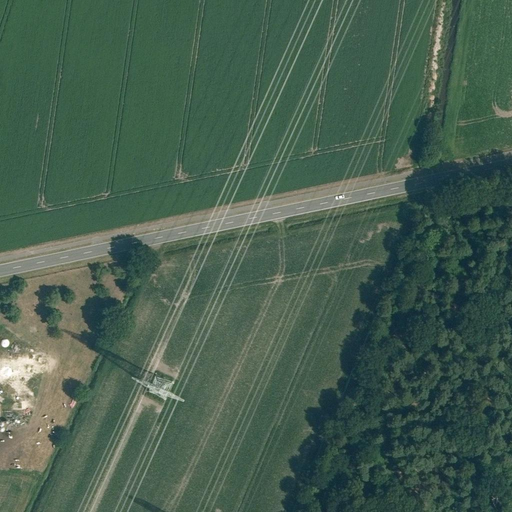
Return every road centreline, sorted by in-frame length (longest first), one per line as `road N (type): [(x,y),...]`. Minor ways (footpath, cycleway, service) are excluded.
road 1 (tertiary): [(511,164),(0,270)]
road 2 (unknown): [(164,236),(84,433)]
